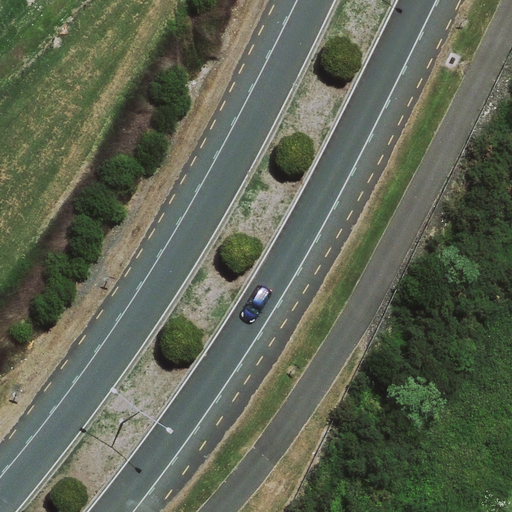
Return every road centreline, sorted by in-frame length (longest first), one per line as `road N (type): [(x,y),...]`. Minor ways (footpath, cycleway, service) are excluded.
road 1 (secondary): [(419,0),(264,296),(113,511)]
road 2 (secondary): [(0,502),(135,326),(201,221),(316,0)]
